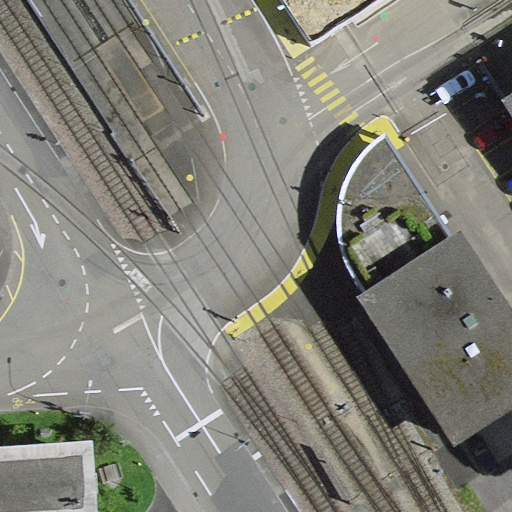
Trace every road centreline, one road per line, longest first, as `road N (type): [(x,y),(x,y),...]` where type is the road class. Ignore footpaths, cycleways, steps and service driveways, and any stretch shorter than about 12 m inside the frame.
road 1 (unknown): [(138,322),(198,269),(253,171),(298,133)]
road 2 (unclassified): [(0,122),(138,322)]
road 3 (unclassified): [(262,511),(138,322)]
road 4 (unknown): [(298,133),(347,83),(469,0)]
road 5 (unknown): [(298,133),(208,0)]
road 6 (unclassified): [(138,322),(68,369),(0,395)]
